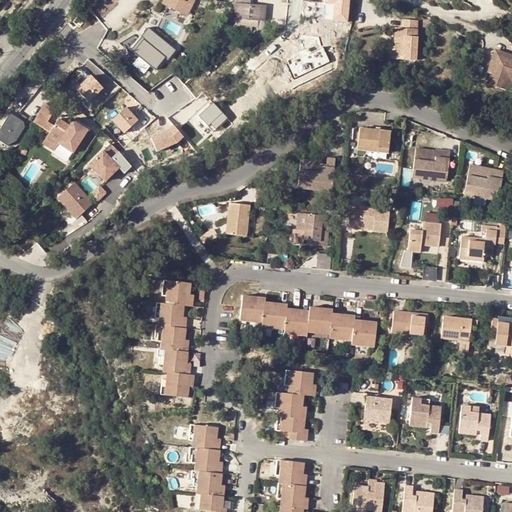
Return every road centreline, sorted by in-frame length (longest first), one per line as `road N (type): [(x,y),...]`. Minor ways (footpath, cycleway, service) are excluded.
road 1 (unclassified): [(0,258),(40,270),(67,266),(165,200),(222,190),(332,101),(365,97),(511,152)]
road 2 (unclassified): [(511,300),(247,270),(218,292),(211,357)]
road 3 (unclassified): [(511,477),(252,448)]
